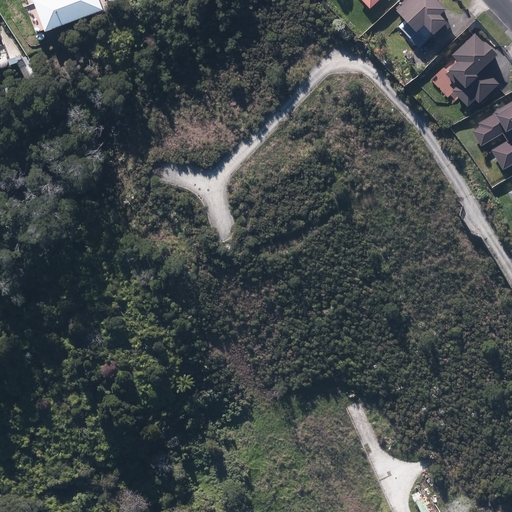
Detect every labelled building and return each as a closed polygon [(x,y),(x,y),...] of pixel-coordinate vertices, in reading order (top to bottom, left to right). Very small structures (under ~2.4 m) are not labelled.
[(37,0),(28,4),(40,35),(105,8),(101,0),(37,0)] [(360,0),(370,10),(379,0),(360,0)] [(406,0),(397,9),(411,22),(403,30),(420,48),(449,19),(443,13),(448,8),(439,0),(406,0)] [(498,53),(476,31),(454,53),(459,59),(450,68),(466,84),(456,95),(468,106),(475,99),(478,102),(499,81),(484,67),(498,53)] [(511,101),(496,110),(498,115),(472,129),(481,145),(503,133),(507,141),(494,148),(504,167),(511,162),(511,101)]
